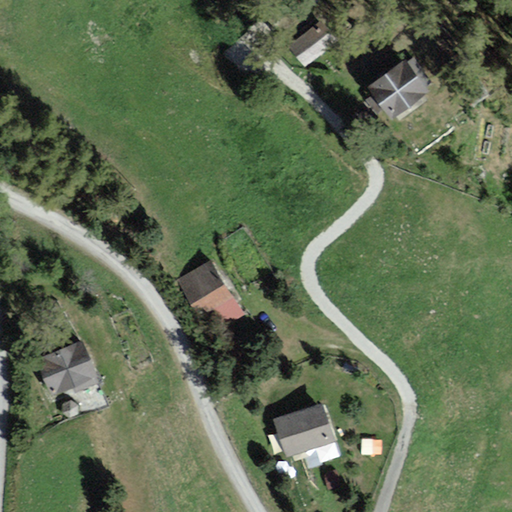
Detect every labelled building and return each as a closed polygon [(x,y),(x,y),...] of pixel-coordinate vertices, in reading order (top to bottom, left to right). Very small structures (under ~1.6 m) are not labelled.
[(290,42),(307,62),(336,36),(319,17),(290,42)] [(416,54),(373,83),(397,117),(439,88),(416,54)] [(214,259),(178,282),(201,318),(237,296),(214,259)] [(90,339),(41,358),(56,396),(105,377),(90,339)] [(329,401),(277,418),(290,457),(342,440),(329,401)]
